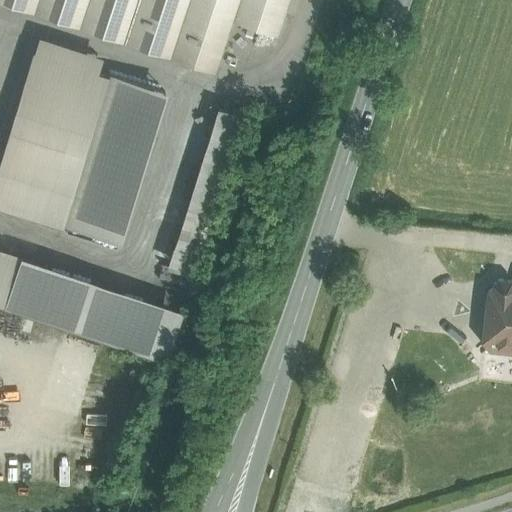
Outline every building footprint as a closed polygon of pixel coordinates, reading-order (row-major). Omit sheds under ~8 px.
[(138,0),(0,0),(0,3),(124,45),(138,0)] [(138,0),(124,45),(216,75),(233,24),(280,39),(292,0),(138,0)] [(35,34),(0,171),(0,206),(126,239),(165,86),(101,70),(105,52),(35,34)] [(167,265),(194,273),(245,116),(219,107),(167,265)] [(184,301),(0,251),(0,307),(170,354),(184,301)] [(511,280),(511,279),(499,278),(494,282),(493,288),(489,288),(486,314),(484,339),(490,348),(511,350),(511,280)]
